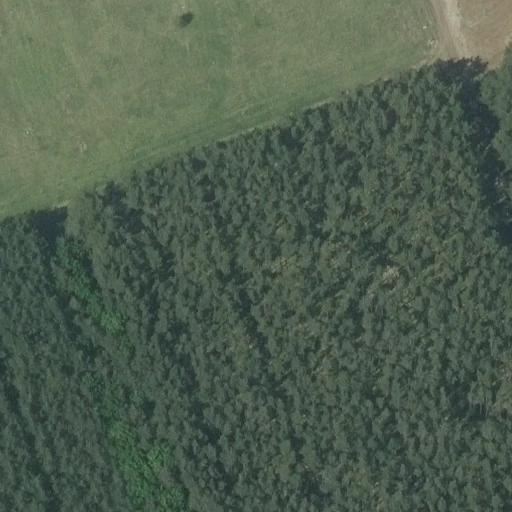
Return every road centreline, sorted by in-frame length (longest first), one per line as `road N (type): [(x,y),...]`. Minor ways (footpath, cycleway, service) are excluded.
road 1 (track): [(0,233),(445,64)]
road 2 (track): [(511,232),(445,64),(450,35),(437,0)]
